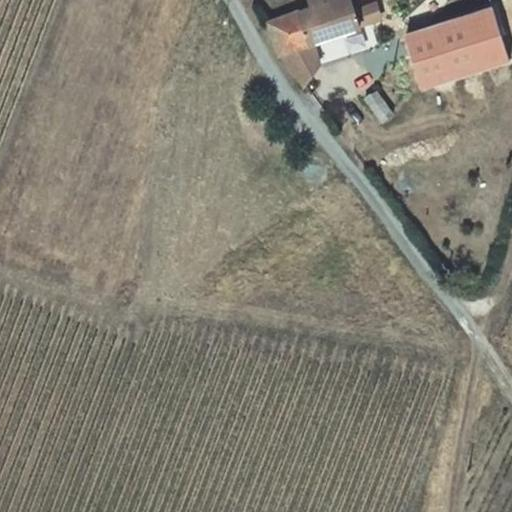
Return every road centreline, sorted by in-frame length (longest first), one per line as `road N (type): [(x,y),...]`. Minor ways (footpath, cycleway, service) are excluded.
road 1 (unclassified): [(480,343),(279,85),(232,0)]
road 2 (track): [(480,343),(446,511)]
